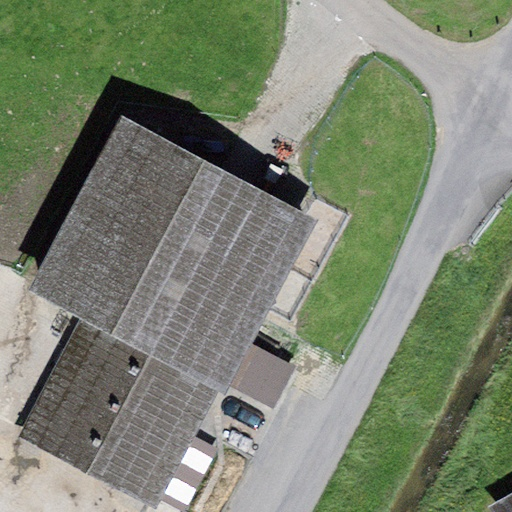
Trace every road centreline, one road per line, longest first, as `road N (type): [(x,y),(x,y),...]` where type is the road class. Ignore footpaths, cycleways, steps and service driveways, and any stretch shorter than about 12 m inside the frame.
road 1 (unclassified): [(293,511),(505,116),(511,122)]
road 2 (track): [(505,116),(354,0)]
